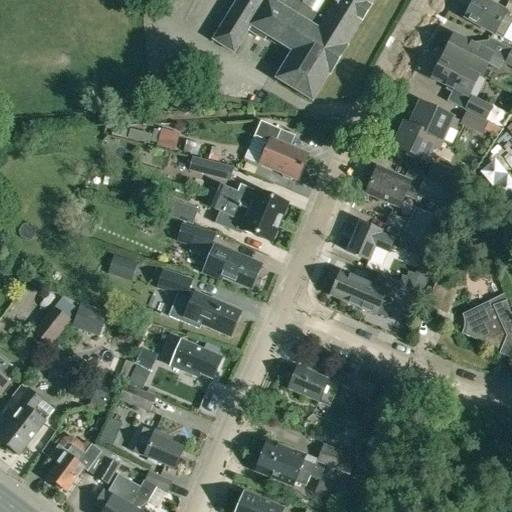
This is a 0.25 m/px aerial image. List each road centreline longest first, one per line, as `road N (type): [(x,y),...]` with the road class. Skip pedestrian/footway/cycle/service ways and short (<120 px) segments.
road 1 (residential): [(280,312),(365,116),(429,0)]
road 2 (unclassified): [(280,312),(456,386),(511,397)]
road 3 (unclassified): [(195,511),(280,312)]
